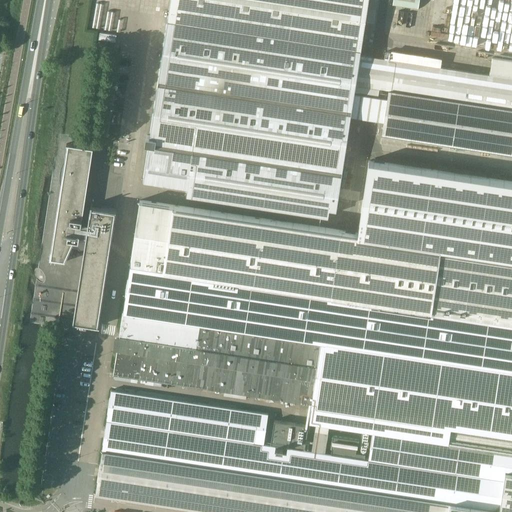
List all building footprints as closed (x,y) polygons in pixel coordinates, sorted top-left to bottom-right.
[(330,208),(337,209),(356,83),(358,84),(363,55),(361,54),(369,0),(170,0),(168,20),(180,21),(179,27),(167,25),(143,180),(188,186),(186,194),(328,215),(330,208)] [(391,0),(390,5),(415,9),(416,0),(391,0)] [(385,58),(381,87),(389,88),(511,107),(511,77),(490,74),(470,71),(440,67),(390,59),(385,58)] [(384,121),(382,134),(511,153),(511,107),(389,88),(388,98),(384,121)] [(84,249),(74,321),(100,325),(100,324),(116,209),(93,206),(93,205),(92,204),(89,224),(82,223),(93,148),(67,144),(67,145),(50,260),(65,262),(71,248),(84,249)] [(511,181),(369,161),(358,233),(511,255),(511,181)] [(511,511),(511,255),(358,233),(140,200),(137,218),(132,217),(131,222),(137,223),(131,262),(130,262),(114,373),(299,401),(299,400),(311,402),(311,403),(312,403),(311,404),(312,404),(309,420),(317,421),(312,451),(264,444),(269,413),(111,389),(96,493),(218,511),(511,511)] [(305,449),(308,425),(274,420),(271,443),(305,449)]
